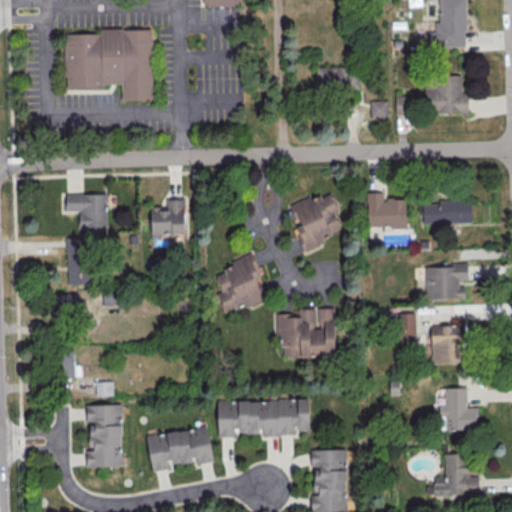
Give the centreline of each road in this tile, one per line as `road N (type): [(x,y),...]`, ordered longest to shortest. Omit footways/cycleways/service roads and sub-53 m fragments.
road 1 (residential): [(511,148),(0,164)]
road 2 (residential): [(61,439),(66,484),(89,502),(132,503),(224,486),(281,488)]
road 3 (residential): [(254,156),(257,202),(285,272),(303,283),(332,283)]
road 4 (residential): [(281,156),(275,0)]
road 5 (residential): [(511,148),(507,0)]
